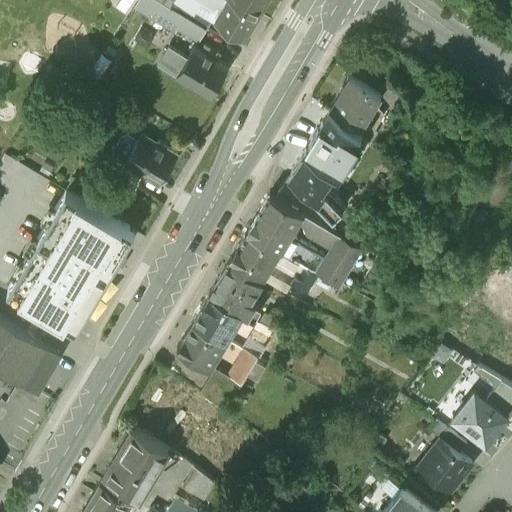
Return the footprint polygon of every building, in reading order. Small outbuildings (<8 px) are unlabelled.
[(176,31),(178,27),(185,15),(170,6),(159,0),(139,0),(136,7),(176,31)] [(189,17),(196,6),(191,7),(180,0),(173,0),(170,6),(185,15),(189,17)] [(245,34),(258,12),(238,0),(180,0),(191,7),(196,6),(197,4),(199,0),(204,0),(220,9),(216,17),(225,23),(223,27),(230,32),(233,27),(245,34)] [(238,0),(258,12),(265,0),(238,0)] [(197,4),(196,6),(189,17),(207,28),(214,15),(197,4)] [(199,40),(207,28),(189,17),(185,15),(178,27),(199,40)] [(202,48),(195,44),(187,57),(177,75),(211,95),(229,64),(218,57),(222,51),(206,42),(202,48)] [(158,65),(177,75),(187,57),(169,46),(158,65)] [(366,47),(350,73),(382,92),(393,73),(366,47)] [(350,73),(330,107),(362,126),(382,92),(350,73)] [(333,172),(338,175),(361,136),(329,107),(305,149),(306,151),(333,172)] [(141,138),(131,132),(124,134),(115,151),(116,157),(127,163),(126,165),(161,185),(180,153),(160,141),(158,144),(143,135),(141,138)] [(306,151),(290,173),(313,197),(327,212),(336,203),(338,201),(327,190),(322,187),(333,172),(306,151)] [(313,197),(290,173),(277,195),(303,211),(313,197)] [(104,213),(66,191),(7,292),(76,332),(135,231),(115,219),(104,213)] [(303,211),(277,195),(270,191),(248,229),(279,247),(280,248),(298,219),(303,222),(307,232),(332,247),(340,233),(303,211)] [(124,204),(113,198),(104,213),(115,219),(124,204)] [(346,213),(336,203),(327,212),(334,219),(339,214),(342,217),(346,213)] [(382,203),(368,214),(378,229),(393,218),(382,203)] [(361,245),(360,247),(364,249),(372,236),(352,225),(344,230),(341,233),(361,245)] [(279,247),(248,229),(229,261),(260,279),(279,247)] [(360,247),(361,245),(341,233),(340,233),(332,247),(318,271),(338,283),(360,247)] [(260,279),(229,261),(211,292),(242,310),(253,317),(261,304),(249,297),(260,279)] [(306,291),(318,271),(304,263),(292,283),(306,291)] [(450,267),(405,323),(437,341),(449,326),(466,305),(478,289),(450,267)] [(242,310),(211,292),(194,320),(225,339),(242,310)] [(466,305),(449,326),(461,335),(478,314),(466,305)] [(0,371),(17,381),(38,394),(60,355),(0,318),(0,371)] [(225,339),(194,320),(178,348),(209,366),(225,339)] [(260,321),(243,349),(258,358),(274,330),(260,321)] [(258,358),(243,349),(227,377),(242,385),(258,358)] [(0,406),(1,407),(17,381),(0,371),(0,406)] [(242,385),(227,377),(218,371),(202,395),(225,411),(242,385)] [(491,393),(509,407),(511,403),(511,387),(501,381),(491,393)] [(508,417),(504,414),(486,400),(475,391),(452,419),(485,445),(493,436),(495,438),(503,428),(500,426),(508,417)] [(509,407),(491,393),(486,400),(504,414),(509,407)] [(459,455),(466,445),(438,423),(431,433),(440,440),(459,455)] [(101,481),(131,499),(139,503),(170,451),(132,428),(101,481)] [(472,465),(459,455),(440,440),(419,467),(451,491),(472,465)] [(82,511),(123,511),(131,499),(101,481),(82,511)] [(382,511),(431,511),(401,488),(382,511)]
